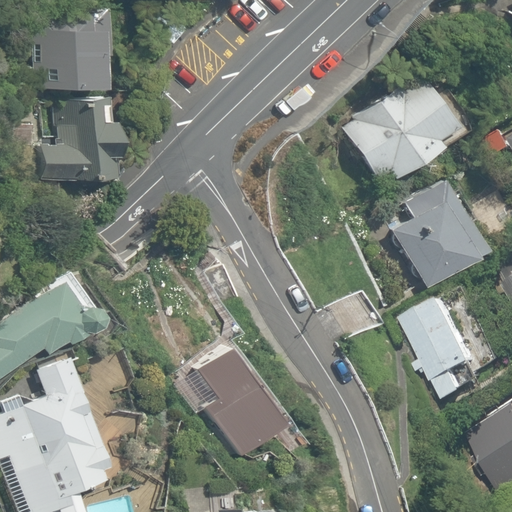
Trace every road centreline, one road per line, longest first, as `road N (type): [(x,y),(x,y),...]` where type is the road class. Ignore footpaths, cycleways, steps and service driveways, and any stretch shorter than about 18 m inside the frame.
road 1 (tertiary): [(383,511),(350,418),(192,155)]
road 2 (tertiary): [(0,340),(192,155)]
road 3 (tertiary): [(192,155),(353,0)]
